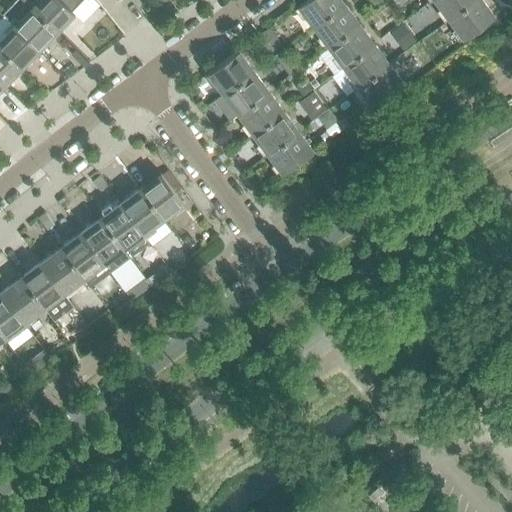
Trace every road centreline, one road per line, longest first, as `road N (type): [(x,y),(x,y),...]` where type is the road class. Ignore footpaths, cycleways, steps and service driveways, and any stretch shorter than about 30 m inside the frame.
road 1 (secondary): [(73,511),(511,203)]
road 2 (secondary): [(281,269),(0,483)]
road 3 (secondary): [(511,110),(281,269)]
road 4 (residential): [(281,269),(145,81)]
road 5 (residential): [(0,190),(145,81)]
road 6 (residential): [(145,81),(251,0)]
